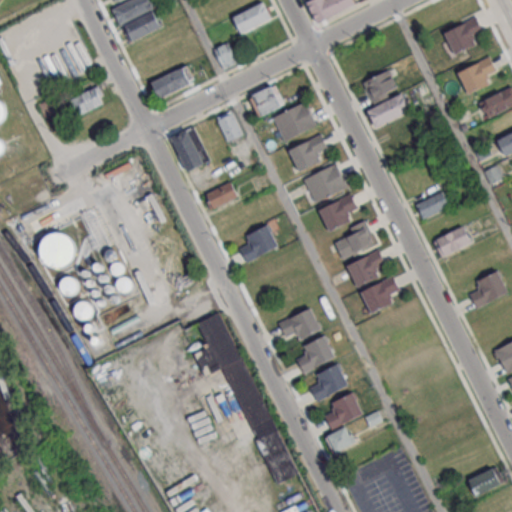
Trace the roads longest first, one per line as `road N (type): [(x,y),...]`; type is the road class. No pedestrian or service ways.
road 1 (residential): [(335,511),(84,0)]
road 2 (residential): [(511,449),(290,0)]
road 3 (residential): [(52,177),(398,0)]
